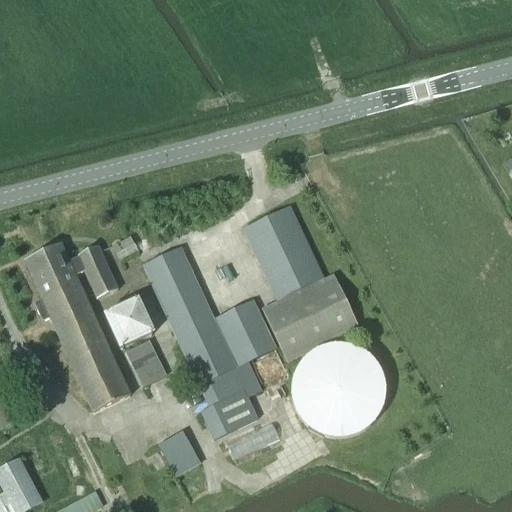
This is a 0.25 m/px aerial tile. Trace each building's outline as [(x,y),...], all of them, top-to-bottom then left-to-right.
[(289,210),(243,231),(277,304),(323,283),(289,210)] [(60,246),(23,264),(41,303),(34,306),(42,324),(50,320),(68,360),(92,414),(128,396),(75,278),(84,273),(96,301),(117,292),(106,269),(97,250),(69,264),(60,246)] [(181,250),(143,267),(199,389),(203,387),(213,408),(201,414),(214,442),(257,423),(246,398),(261,392),(249,365),(276,352),(253,303),(214,321),(181,250)] [(329,281),(261,312),(286,365),(331,345),(358,333),(334,279),(329,281)] [(138,302),(103,317),(119,352),(122,350),(147,340),(154,336),(138,302)] [(149,343),(124,354),(142,391),(165,379),(149,343)] [(291,388),(290,394),(291,401),(292,407),(294,414),(297,419),(301,425),(306,429),(310,433),(315,436),(320,439),(325,440),(330,441),(336,442),(341,442),(347,441),(353,439),(359,437),(365,433),(370,429),(375,424),(378,419),(381,413),(384,407),(385,401),(385,395),(385,389),(384,384),(383,379),(381,374),(378,369),(374,364),(370,360),(365,356),(360,352),(354,350),(347,348),(341,347),(334,347),(328,348),(322,350),(316,352),(311,355),(307,358),(303,362),(300,366),(297,371),(294,376),(292,381),(291,388)] [(182,434),(158,448),(172,472),(175,479),(200,466),(182,434)] [(0,498),(0,511),(27,511),(41,505),(19,463),(0,473),(0,485),(5,496),(0,498)] [(84,488),(73,488),(73,499),(84,499),(84,488)]
